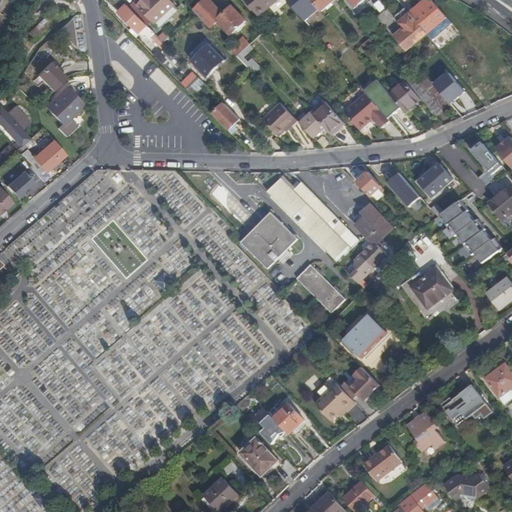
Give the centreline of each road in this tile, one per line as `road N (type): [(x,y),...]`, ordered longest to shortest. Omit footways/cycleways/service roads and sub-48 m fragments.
road 1 (residential): [(511,109),(393,150),(286,161),(111,157)]
road 2 (residential): [(277,511),(361,438),(511,329)]
road 3 (residential): [(111,157),(91,0)]
road 4 (residential): [(0,238),(91,162),(111,157)]
road 5 (track): [(85,0),(38,45),(6,96)]
